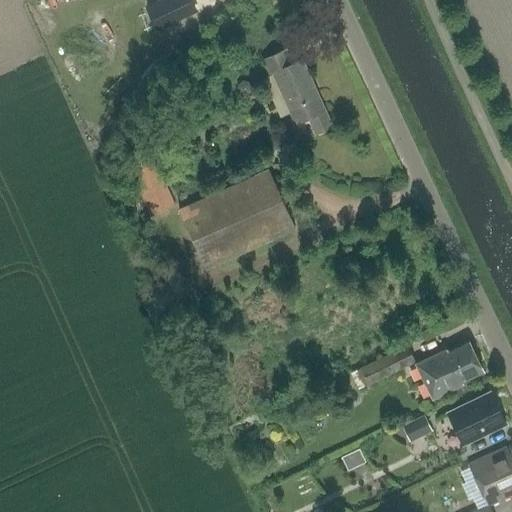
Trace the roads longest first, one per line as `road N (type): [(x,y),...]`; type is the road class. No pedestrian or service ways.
road 1 (tertiary): [(511,364),(339,0)]
road 2 (residential): [(511,183),(429,0)]
